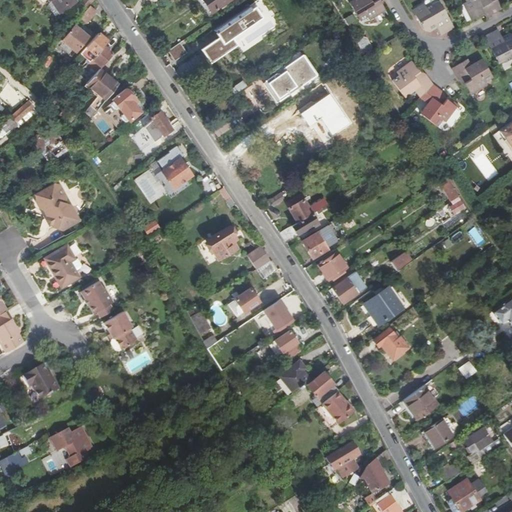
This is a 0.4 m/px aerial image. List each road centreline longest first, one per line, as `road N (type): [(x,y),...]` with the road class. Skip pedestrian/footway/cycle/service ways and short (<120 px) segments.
road 1 (residential): [(428,511),(324,321),(108,0)]
road 2 (track): [(0,71),(75,137),(148,242),(252,429),(313,511)]
